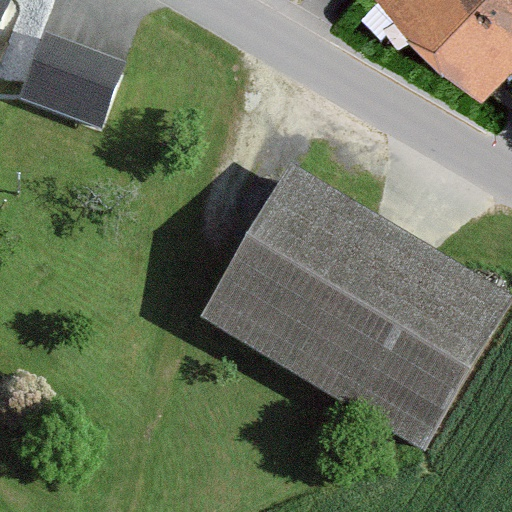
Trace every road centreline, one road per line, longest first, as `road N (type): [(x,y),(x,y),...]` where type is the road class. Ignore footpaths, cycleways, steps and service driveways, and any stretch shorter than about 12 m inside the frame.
road 1 (track): [(165,511),(177,315),(246,162),(313,61)]
road 2 (tertiary): [(511,176),(219,0)]
